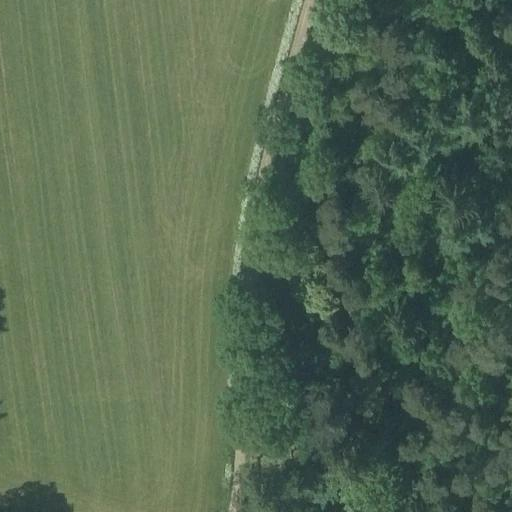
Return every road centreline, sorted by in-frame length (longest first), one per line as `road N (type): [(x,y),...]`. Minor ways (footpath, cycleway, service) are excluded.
road 1 (unclassified): [(232,511),(253,196),(305,0)]
road 2 (track): [(442,366),(511,98)]
road 3 (track): [(324,511),(442,366)]
road 4 (track): [(442,366),(424,511)]
